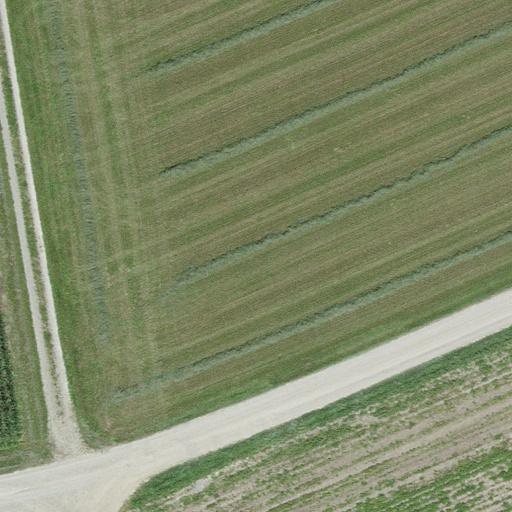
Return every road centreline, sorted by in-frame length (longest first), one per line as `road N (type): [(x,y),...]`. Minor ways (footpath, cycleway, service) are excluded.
road 1 (track): [(511,311),(73,502),(0,509)]
road 2 (track): [(75,511),(0,47)]
